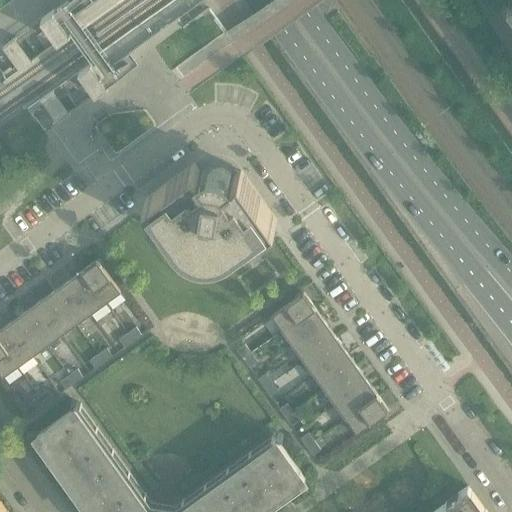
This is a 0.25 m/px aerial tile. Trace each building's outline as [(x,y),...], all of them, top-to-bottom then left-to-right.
[(55,10),(42,20),(49,30),(61,21),(71,35),(84,25),(76,14),(68,2),(56,11),(55,10)] [(208,9),(174,34),(174,36),(191,59),(224,35),(227,33),(210,10),(209,9),(208,9)] [(89,85),(96,95),(109,86),(109,85),(121,76),(113,64),(131,51),(134,49),(126,38),(91,63),(101,76),(89,85)] [(161,221),(161,222),(157,225),(169,242),(172,245),(175,249),(179,253),(184,256),(188,258),(193,260),(198,262),(203,263),(209,264),(213,264),(217,263),(223,262),(228,261),(233,259),(238,256),(242,254),(258,242),(255,237),(256,237),(255,236),(277,220),(247,178),(238,184),(231,173),(233,172),(231,170),(229,168),(227,167),(224,166),(221,165),(218,164),(215,164),(212,164),(209,165),(206,166),(203,167),(205,169),(194,176),(188,168),(146,199),(161,221)] [(83,270),(106,303),(122,292),(98,259),(83,270)] [(68,281),(92,313),(106,303),(83,270),(68,281)] [(54,291),(77,324),(92,313),(68,281),(54,291)] [(54,291),(39,302),(63,334),(77,324),(54,291)] [(272,315),(283,330),(315,307),(304,292),(272,315)] [(25,312),(48,345),(63,334),(39,302),(25,312)] [(283,330),(293,345),(326,321),(315,307),(283,330)] [(10,323),(33,355),(48,345),(25,312),(10,323)] [(326,321),(293,345),(304,359),(336,336),(326,321)] [(0,330),(0,339),(19,366),(33,355),(10,323),(0,330)] [(128,333),(134,341),(143,335),(137,327),(128,333)] [(134,341),(128,333),(120,339),(125,347),(134,341)] [(347,351),(336,336),(304,359),(315,374),(347,351)] [(19,366),(0,339),(0,372),(3,377),(19,366)] [(238,350),(244,358),(252,353),(246,344),(238,350)] [(99,354),(105,362),(113,356),(108,348),(99,354)] [(315,374),(325,389),(358,366),(347,351),(315,374)] [(252,353),(244,358),(250,367),(258,361),(252,353)] [(105,362),(99,354),(90,360),(96,368),(105,362)] [(325,389),(336,404),(368,381),(358,366),(325,389)] [(70,375),(75,383),(84,377),(78,369),(70,375)] [(259,379),(265,388),(273,382),(267,373),(259,379)] [(75,383),(70,375),(61,381),(67,389),(75,383)] [(368,381),(336,404),(346,418),(379,395),(368,381)] [(273,382),(265,388),(271,396),(279,391),(273,382)] [(41,396),(46,404),(55,398),(49,390),(41,396)] [(379,395),(346,418),(357,434),(390,410),(379,395)] [(46,404),(41,396),(32,402),(38,410),(46,404)] [(280,408),(286,417),(294,411),(288,403),(280,408)] [(174,511),(150,508),(77,407),(38,435),(93,511),(259,511),(306,478),(278,439),(177,511),(174,511)] [(294,411),(286,417),(292,426),(300,420),(294,411)] [(301,438),(307,446),(315,441),(309,432),(301,438)] [(315,441),(307,446),(313,455),(321,449),(315,441)] [(434,511),(486,511),(469,487),(434,511)]
